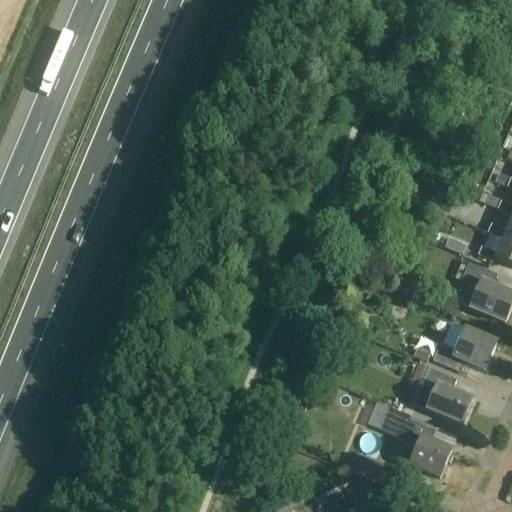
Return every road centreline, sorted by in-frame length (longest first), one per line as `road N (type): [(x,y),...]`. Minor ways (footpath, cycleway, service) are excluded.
road 1 (motorway): [(0,419),(175,0)]
road 2 (motorway): [(92,0),(0,220)]
